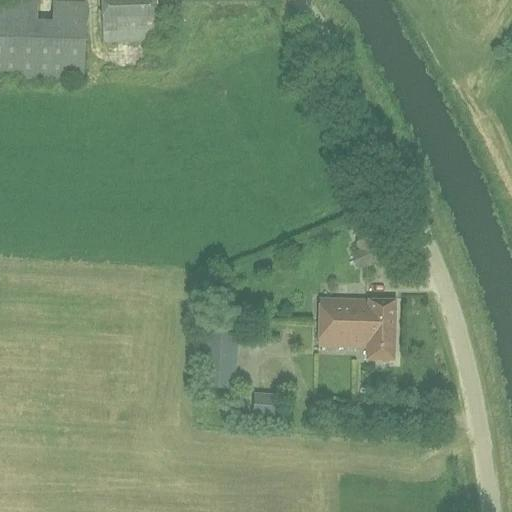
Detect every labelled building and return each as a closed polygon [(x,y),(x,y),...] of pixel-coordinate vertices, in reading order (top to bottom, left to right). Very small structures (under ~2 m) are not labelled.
[(101,0),(103,43),(157,41),(156,25),(164,25),(163,13),(156,13),(155,0),(101,0)] [(37,2),(0,1),(0,78),(82,81),(84,4),(52,3),(52,22),(36,21),(37,2)] [(375,237),(357,244),(366,267),(384,259),(375,237)] [(393,335),(393,331),(394,301),(319,300),(318,324),(318,328),(363,329),(363,335),(393,335)] [(234,391),(238,325),(205,323),(201,388),(234,391)] [(367,360),(393,360),(393,335),(363,335),(363,329),(318,328),(317,348),(367,349),(367,360)] [(259,420),(281,422),(283,398),(261,397),(259,420)]
